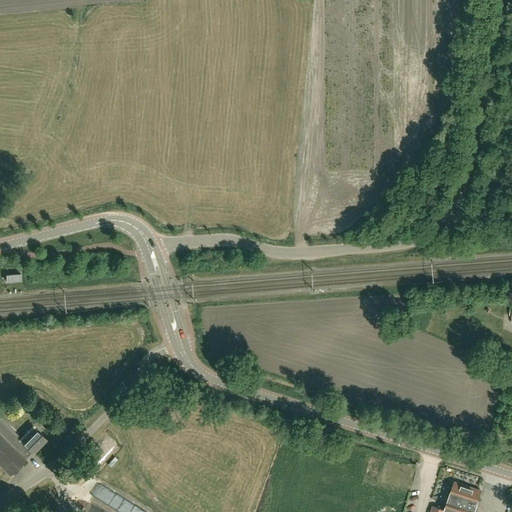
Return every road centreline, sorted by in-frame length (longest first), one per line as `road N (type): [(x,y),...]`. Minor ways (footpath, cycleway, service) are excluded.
road 1 (tertiary): [(511,473),(214,380),(189,363),(180,343)]
road 2 (unclassified): [(150,249),(225,239),(282,253),(397,245),(418,238),(446,211)]
road 3 (unclassified): [(0,498),(55,463),(132,387),(146,358),(180,343)]
road 4 (unclassified): [(446,211),(468,164),(505,0)]
road 5 (tertiary): [(0,246),(117,220),(133,226),(150,249)]
